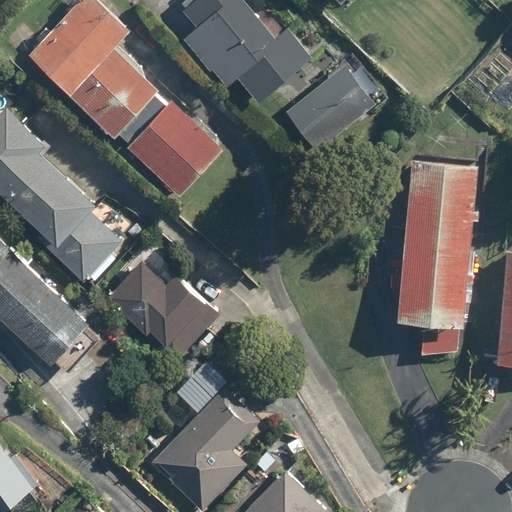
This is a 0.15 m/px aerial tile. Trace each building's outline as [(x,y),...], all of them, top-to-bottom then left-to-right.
[(102,0),(79,0),(32,51),(182,190),(224,145),(115,45),(132,27),(102,0)] [(275,34),(246,0),(190,0),(184,5),(200,23),(186,35),(225,81),(239,70),(259,94),(311,50),(288,23),(275,34)] [(345,62),(289,108),(321,146),(376,100),(345,62)] [(0,188),(58,241),(52,247),(85,277),(123,237),(92,208),(98,201),(41,148),(47,141),(7,104),(0,111),(0,188)] [(478,165),(414,160),(401,316),(465,322),(478,165)] [(92,318),(0,234),(0,309),(54,359),(92,318)] [(511,247),(509,247),(500,358),(511,358),(511,247)] [(166,281),(143,260),(108,297),(176,360),(221,312),(175,270),(166,281)] [(467,328),(423,325),(421,352),(465,355),(467,328)] [(230,378),(209,360),(181,389),(202,408),(153,460),(202,505),(245,459),(231,445),(259,415),(225,383),(230,378)] [(12,456),(0,439),(0,508),(37,481),(17,453),(12,456)] [(329,511),(285,470),(244,511),(329,511)]
